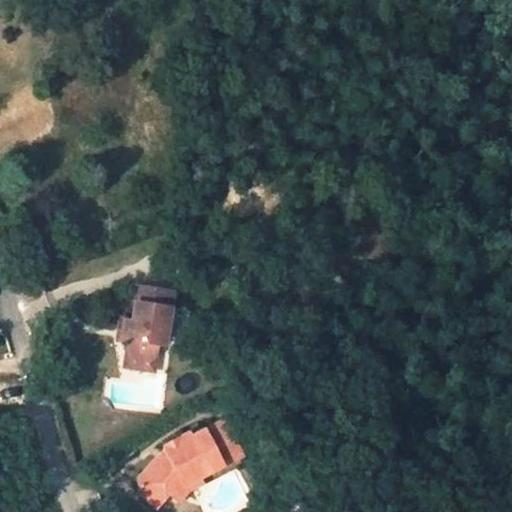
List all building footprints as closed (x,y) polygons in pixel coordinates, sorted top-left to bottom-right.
[(173,295),(138,289),(132,323),(125,322),(121,341),(128,342),(127,352),(133,361),(145,363),(155,357),(156,347),(164,349),(173,295)] [(119,321),(116,340),(121,341),(125,322),(119,321)] [(124,367),(152,372),(155,357),(145,363),(133,361),(127,352),(124,367)] [(237,450),(221,420),(188,437),(186,433),(174,439),(177,443),(163,450),(156,454),(137,478),(138,489),(155,507),(169,494),(165,490),(174,478),(178,476),(181,483),(197,475),(219,464),(218,460),(237,450)] [(174,439),(161,446),(163,450),(177,443),(174,439)] [(186,489),(200,482),(197,475),(181,483),(178,476),(174,478),(165,490),(169,494),(176,501),(186,489)]
